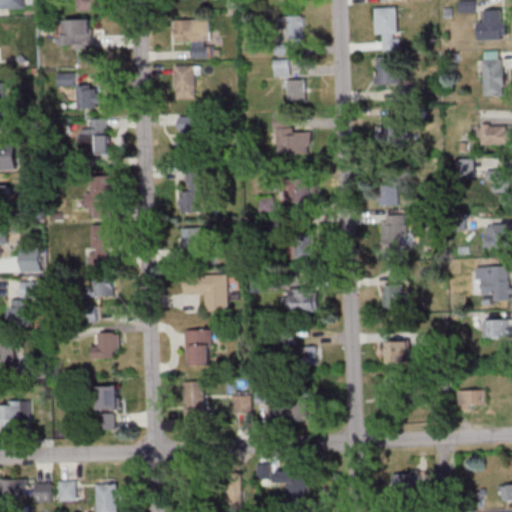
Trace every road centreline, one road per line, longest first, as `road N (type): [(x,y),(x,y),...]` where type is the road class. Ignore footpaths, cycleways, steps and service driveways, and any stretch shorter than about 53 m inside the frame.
road 1 (residential): [(511,435),(0,457)]
road 2 (residential): [(157,511),(140,0)]
road 3 (residential): [(358,511),(342,0)]
